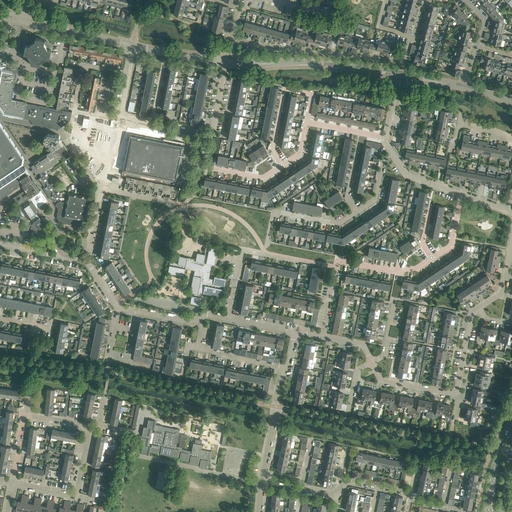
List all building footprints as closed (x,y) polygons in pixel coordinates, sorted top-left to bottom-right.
[(126,0),(126,3),(124,3),(123,7),(123,9),(127,10),(126,14),(130,15),(132,10),(133,5),(132,5),(133,1),(130,0),(126,0)] [(484,9),(492,2),(489,0),(485,0),(480,5),(484,9)] [(415,6),(415,4),(405,1),(404,7),(417,11),(418,7),(415,6)] [(489,13),(496,6),(492,2),(484,9),(489,13)] [(440,7),(427,4),(426,7),(429,8),(428,10),(438,13),(440,7)] [(451,14),(451,15),(450,16),(454,20),(455,18),(455,19),(456,18),(463,11),(462,12),(458,8),(459,7),(456,4),(450,10),(452,12),(451,14)] [(229,7),(220,5),(219,10),(219,11),(230,14),(231,11),(227,10),(227,7),(229,7)] [(498,13),(499,11),(501,9),(497,5),(496,6),(489,13),(493,18),(498,13)] [(416,14),(417,11),(404,7),(402,13),(412,16),(413,13),(416,14)] [(447,15),(449,8),(445,7),(444,12),(440,11),(439,13),(447,15)] [(183,11),(173,8),(173,10),(175,11),(174,15),(178,16),(182,17),(183,11)] [(437,19),(438,13),(428,10),(427,12),(425,12),(424,15),(437,19)] [(468,15),(463,11),(456,18),(460,22),(459,22),(462,25),(462,26),(470,23),(465,18),(468,15)] [(501,13),(499,11),(498,13),(493,18),(495,20),(507,23),(508,20),(503,19),(503,18),(500,15),(501,13)] [(412,18),(412,16),(402,13),(401,18),(414,22),(415,19),(412,18)] [(435,24),(437,19),(424,15),(423,18),(426,19),(425,21),(435,24)] [(413,25),(414,22),(401,18),(399,24),(409,27),(410,24),(413,25)] [(507,23),(495,20),(494,26),(505,29),(507,23)] [(433,30),(435,24),(425,21),(424,24),(421,23),(421,26),(433,30)] [(221,28),(222,24),(214,22),(212,27),(223,30),(223,28),(221,28)] [(468,31),(470,23),(462,26),(461,29),(463,30),(461,35),(460,35),(470,38),(472,32),(468,31)] [(254,33),(256,25),(251,24),(248,34),(249,34),(250,32),(254,33)] [(408,29),(409,27),(399,24),(398,30),(410,33),(411,30),(408,29)] [(432,35),(433,30),(421,26),(420,29),(423,30),(422,33),(432,35)] [(502,34),(503,29),(505,29),(494,26),(492,32),(503,35),(504,35),(502,34)] [(265,36),(267,28),(262,27),(259,37),(260,37),(261,35),(265,36)] [(314,29),(313,32),(310,42),(314,43),(314,42),(320,43),(323,34),(317,32),(317,30),(314,29)] [(276,39),(278,31),(273,30),(270,40),(271,40),(272,38),(276,39)] [(300,43),(302,32),(296,30),(296,33),(292,32),(291,35),(290,40),(294,41),(294,40),(300,41),(299,43),(300,43)] [(310,42),(313,32),(312,32),(311,35),(309,34),(308,32),(303,30),(303,32),(302,32),(300,43),(306,44),(307,41),(310,42)] [(342,45),(345,35),(346,33),(340,31),(339,33),(336,32),(335,34),(334,39),(337,40),(336,43),(342,45)] [(330,44),(332,39),(332,37),(329,36),(329,34),(323,32),(323,34),(320,43),(320,45),(326,46),(327,43),(330,44)] [(502,40),(503,35),(492,32),(493,32),(492,36),(491,36),(491,37),(502,40)] [(287,42),(288,38),(289,34),(284,33),(281,43),(282,43),(283,41),(287,42)] [(432,35),(422,33),(421,35),(418,34),(417,38),(419,38),(430,41),(432,35)] [(352,48),(354,39),(351,38),(351,36),(345,35),(342,45),(343,45),(343,44),(349,45),(348,46),(352,48)] [(470,38),(460,35),(458,41),(460,42),(459,45),(467,48),(468,44),(467,43),(469,38),(470,38)] [(502,41),(502,40),(491,37),(491,39),(492,39),(490,43),(489,43),(503,47),(504,42),(502,41)] [(30,63),(31,63),(40,65),(40,62),(46,58),(49,59),(51,49),(50,49),(50,46),(48,42),(44,41),(45,40),(36,38),(35,39),(32,39),(28,41),(27,45),(26,44),(24,54),(24,56),(29,62),(31,63),(30,63)] [(362,51),(365,40),(356,38),(356,40),(354,39),(352,48),(356,49),(356,47),(362,49),(362,50),(362,51)] [(430,41),(419,38),(418,41),(421,42),(420,43),(419,43),(419,44),(430,47),(431,41),(430,41)] [(372,50),(374,43),(374,40),(371,39),(370,42),(370,43),(368,42),(368,41),(368,40),(365,40),(362,51),(368,52),(369,49),(372,50)] [(382,52),(385,42),(381,41),(381,40),(379,39),(378,40),(376,39),(375,43),(374,43),(372,50),(376,51),(377,49),(382,51),(382,52)] [(393,51),(394,45),(391,44),(390,45),(385,43),(385,42),(382,52),(388,54),(389,50),(393,51)] [(430,47),(419,44),(419,45),(420,45),(418,50),(428,53),(430,47)] [(81,56),(82,47),(70,45),(69,49),(73,50),(73,51),(75,52),(74,53),(77,53),(76,55),(81,56)] [(466,51),(467,48),(459,45),(458,49),(456,48),(454,54),(465,57),(464,57),(465,51),(466,51)] [(90,53),(91,49),(82,47),(81,56),(85,57),(85,55),(88,55),(88,53),(90,53)] [(97,59),(99,50),(91,49),(90,53),(91,53),(91,56),(93,56),(93,58),(97,59)] [(106,56),(107,52),(99,50),(97,59),(102,60),(102,58),(104,59),(105,56),(106,56)] [(428,53),(418,50),(417,54),(416,54),(416,55),(415,55),(427,58),(428,53)] [(114,62),(115,54),(107,52),(106,56),(108,57),(107,59),(110,60),(109,61),(114,62)] [(124,55),(115,54),(114,62),(118,63),(118,61),(121,62),(121,59),(123,60),(124,55)] [(463,63),(465,57),(454,54),(454,55),(453,55),(452,55),(452,56),(451,56),(451,57),(451,58),(451,59),(451,60),(452,60),(453,61),(452,64),(459,66),(460,62),(463,63)] [(424,65),(425,60),(426,58),(427,58),(415,55),(413,64),(419,66),(419,65),(420,62),(424,63),(423,65),(424,65)] [(487,70),(490,59),(491,59),(481,56),(480,63),(484,64),(482,68),(487,69),(487,70)] [(504,75),(508,62),(507,62),(507,65),(504,64),(505,60),(505,57),(503,57),(502,60),(501,62),(499,73),(504,75)] [(493,72),(496,62),(491,61),(491,60),(490,59),(487,70),(493,72)] [(499,73),(501,62),(500,62),(500,63),(496,62),(493,72),(499,73)] [(458,69),(459,66),(452,64),(451,68),(449,67),(447,73),(460,77),(461,70),(458,69)] [(73,69),(66,67),(64,67),(63,75),(71,77),(67,76),(68,74),(70,75),(70,73),(72,73),(73,69)] [(12,99),(16,79),(18,70),(17,69),(13,68),(12,69),(12,70),(1,68),(0,71),(0,110),(3,114),(14,117),(14,116),(19,117),(19,118),(22,118),(23,119),(27,103),(27,102),(12,99)] [(155,78),(156,71),(148,70),(147,76),(155,78)] [(71,81),(71,77),(63,75),(61,83),(70,85),(66,84),(66,83),(68,83),(69,81),(71,81)] [(90,80),(89,84),(98,86),(100,78),(95,77),(95,79),(92,78),(92,80),(90,80)] [(69,89),(70,85),(61,83),(60,92),(68,93),(64,92),(64,91),(67,91),(67,89),(69,89)] [(96,94),(98,86),(89,84),(88,89),(90,89),(90,91),(92,92),(92,94),(96,94)] [(271,86),(270,93),(277,94),(277,95),(281,96),(281,94),(278,93),(279,88),(271,86)] [(67,98),(68,93),(60,92),(58,100),(67,102),(67,101),(62,101),(63,99),(65,100),(65,97),(67,98)] [(276,100),(277,95),(277,94),(270,93),(269,99),(276,101),(276,102),(279,102),(280,100),(276,100)] [(95,103),(96,94),(92,94),(91,95),(89,95),(89,97),(87,97),(86,101),(95,103)] [(289,95),(288,101),(296,103),(297,96),(289,95)] [(275,106),(276,102),(276,101),(269,99),(267,106),(275,107),(275,108),(278,109),(279,107),(275,106)] [(66,106),(67,102),(58,100),(56,108),(61,109),(61,107),(63,108),(64,106),(66,106)] [(93,111),(95,103),(86,101),(85,105),(86,105),(86,110),(93,111)] [(70,121),(72,114),(72,112),(61,110),(61,109),(56,108),(56,109),(27,103),(23,119),(62,126),(70,121)] [(417,108),(418,106),(407,103),(407,104),(409,104),(408,109),(404,108),(403,113),(416,116),(417,108)] [(274,112),(275,108),(275,107),(267,106),(266,112),(274,113),(273,114),(277,115),(277,113),(274,112)] [(385,109),(376,107),(374,116),(377,117),(377,119),(378,119),(382,120),(385,109)] [(452,112),(439,110),(438,115),(437,120),(446,122),(447,117),(451,118),(452,112)] [(273,119),(273,114),(274,113),(266,112),(265,118),(272,120),(272,121),(276,121),(276,119),(273,119)] [(414,125),(416,116),(403,113),(402,118),(406,119),(405,124),(414,125)] [(271,125),(272,121),(272,120),(265,118),(264,125),(271,126),(271,127),(274,128),(275,126),(271,125)] [(445,126),(446,122),(437,120),(435,130),(448,132),(449,127),(445,126)] [(412,135),(414,125),(405,124),(404,128),(400,128),(399,133),(412,135)] [(270,131),(271,127),(271,126),(264,125),(262,131),(270,133),(273,134),(274,132),(270,131)] [(12,146),(8,142),(7,142),(5,138),(5,137),(0,129),(0,179),(18,168),(20,159),(14,151),(15,150),(12,146)] [(447,137),(448,132),(435,130),(433,140),(437,140),(442,141),(443,137),(447,137)] [(269,138),(270,133),(262,131),(261,138),(268,139),(268,140),(272,141),(272,139),(269,138)] [(46,146),(48,149),(51,150),(52,149),(54,152),(64,145),(59,138),(60,137),(59,135),(55,134),(55,135),(48,133),(47,134),(44,136),(44,140),(46,145),(46,146)] [(410,145),(412,135),(399,133),(398,138),(402,139),(402,140),(401,140),(400,140),(400,143),(399,143),(410,145)] [(471,153),(472,144),(468,143),(469,136),(464,135),(461,151),(471,153)] [(352,145),(353,140),(345,138),(344,145),(351,146),(351,147),(355,148),(355,146),(352,145)] [(480,155),(483,142),(478,141),(477,145),(472,144),(471,153),(480,155)] [(490,157),(492,148),(487,147),(488,143),(483,142),(480,155),(490,157)] [(500,158),(503,146),(497,144),(497,149),(492,148),(490,157),(500,158)] [(58,159),(63,156),(69,153),(64,145),(54,152),(52,149),(51,150),(48,149),(48,150),(47,152),(48,153),(33,163),(34,164),(31,166),(33,169),(31,171),(32,172),(34,171),(36,174),(39,172),(40,174),(39,178),(37,179),(38,181),(40,180),(45,187),(43,188),(50,199),(52,198),(54,201),(57,199),(58,201),(60,200),(59,198),(60,193),(59,192),(60,191),(55,183),(54,184),(51,180),(52,179),(51,176),(50,177),(45,170),(58,162),(56,159),(57,158),(58,159)] [(263,145),(258,148),(263,155),(268,152),(263,145)] [(350,152),(351,147),(351,146),(344,145),(343,151),(350,153),(350,154),(354,154),(354,152),(350,152)] [(371,147),(368,147),(366,146),(364,146),(363,153),(370,154),(371,147)] [(508,147),(503,146),(500,158),(510,160),(511,150),(511,149),(511,152),(507,151),(508,147)] [(258,159),(263,155),(258,148),(254,152),(258,159)] [(414,164),(416,151),(407,150),(405,158),(410,159),(409,163),(414,164)] [(424,162),(426,153),(421,152),(422,150),(417,150),(417,152),(416,151),(414,164),(419,165),(420,161),(424,162)] [(349,158),(350,154),(350,153),(343,151),(342,158),(349,159),(349,160),(352,161),(353,159),(349,158)] [(253,162),(258,159),(254,152),(249,155),(250,156),(252,160),(253,162)] [(433,168),(436,155),(426,153),(424,162),(429,163),(428,167),(433,168)] [(444,168),(446,157),(436,155),(433,168),(439,169),(440,165),(444,166),(444,168)] [(319,159),(310,157),(312,158),(311,161),(318,166),(318,164),(319,159)] [(348,164),(349,160),(349,159),(342,158),(340,164),(348,165),(348,166),(351,167),(351,165),(348,164)] [(312,169),(307,162),(304,164),(303,163),(301,164),(307,172),(312,169)] [(307,172),(301,164),(300,165),(301,166),(298,168),(303,176),(307,172)] [(347,171),(348,166),(348,165),(340,164),(339,170),(346,172),(346,173),(350,173),(350,172),(347,171)] [(455,181),(458,168),(447,166),(445,177),(446,177),(446,175),(450,176),(450,180),(455,181)] [(303,176),(298,168),(294,171),(293,169),(292,170),(298,179),(303,176)] [(466,179),(467,170),(458,168),(455,181),(460,182),(461,178),(466,179)] [(0,199),(18,188),(24,184),(32,178),(29,173),(27,170),(23,170),(21,171),(21,173),(17,175),(15,175),(13,177),(12,178),(0,186),(0,199)] [(298,179),(292,170),(290,171),(292,173),(288,175),(293,182),(298,179)] [(345,177),(346,173),(346,172),(339,170),(338,177),(345,178),(345,179),(349,180),(349,178),(345,177)] [(475,185),(477,172),(467,170),(466,179),(470,179),(469,184),(475,185)] [(485,182),(487,174),(477,172),(475,185),(480,186),(481,182),(485,182)] [(494,189),(497,176),(487,174),(485,182),(490,183),(489,188),(494,189)] [(293,182),(288,175),(285,177),(284,175),(282,176),(288,185),(293,182)] [(501,177),(497,176),(494,189),(499,190),(500,186),(501,187),(501,188),(504,188),(504,189),(507,176),(502,175),(501,177)] [(134,182),(135,178),(127,176),(126,181),(128,181),(127,183),(129,184),(129,186),(133,187),(134,182)] [(288,185),(282,176),(281,177),(282,179),(279,181),(284,188),(288,185)] [(344,184),(345,179),(345,178),(338,177),(336,183),(344,185),(344,186),(347,186),(348,184),(344,184)] [(35,184),(36,183),(32,178),(24,184),(25,185),(24,186),(25,188),(24,188),(25,190),(30,197),(41,190),(40,191),(38,188),(39,188),(38,186),(37,186),(35,184)] [(143,184),(143,180),(135,178),(134,182),(136,183),(135,185),(138,185),(137,187),(142,188),(143,184)] [(151,186),(152,181),(143,180),(143,184),(144,184),(144,187),(146,187),(145,189),(150,190),(151,186)] [(159,187),(160,183),(152,181),(151,186),(152,186),(152,188),(154,189),(154,191),(158,191),(159,187)] [(284,188),(279,181),(275,183),(274,182),(273,183),(279,192),(284,188)] [(166,193),(168,184),(160,183),(159,187),(161,188),(160,190),(161,190),(161,192),(166,193)] [(279,192),(273,183),(271,184),(273,185),(269,187),(274,195),(279,192)] [(175,191),(176,187),(176,186),(168,184),(166,193),(171,194),(171,192),(173,192),(174,190),(175,191)] [(19,205),(30,197),(25,190),(13,198),(16,203),(18,203),(19,205)] [(47,200),(41,190),(30,197),(37,208),(42,205),(45,203),(44,202),(47,200)] [(339,191),(334,194),(339,201),(344,198),(339,191)] [(426,198),(427,193),(420,191),(418,198),(426,199),(426,200),(429,201),(429,199),(426,198)] [(87,197),(82,196),(68,193),(66,202),(60,201),(55,204),(58,209),(57,217),(60,222),(81,227),(82,220),(87,221),(91,202),(87,197)] [(334,205),(339,201),(334,194),(329,197),(334,205)] [(36,209),(37,208),(30,197),(19,205),(20,206),(19,207),(21,210),(19,211),(24,217),(27,215),(28,217),(29,216),(31,219),(37,214),(35,211),(37,211),(36,209)] [(329,208),(334,205),(329,197),(324,201),(326,204),(329,208)] [(425,204),(426,200),(426,199),(418,198),(417,204),(424,206),(428,207),(428,205),(425,204)] [(387,204),(387,207),(393,212),(393,210),(394,205),(386,203),(387,204)] [(324,211),(329,208),(326,204),(325,205),(323,205),(322,207),(317,206),(315,215),(321,216),(321,212),(324,213),(324,211)] [(423,211),(424,206),(417,204),(416,211),(423,212),(423,213),(427,214),(427,212),(423,211)] [(443,213),(444,207),(437,205),(435,212),(443,213)] [(393,212),(387,207),(384,209),(383,208),(387,215),(393,212)] [(387,215),(383,208),(379,210),(378,209),(377,210),(383,218),(387,215)] [(383,218),(377,210),(375,210),(377,212),(373,214),(378,222),(383,218)] [(422,217),(423,213),(423,212),(416,211),(414,217),(422,218),(422,219),(425,220),(426,218),(422,217)] [(378,222),(373,214),(370,217),(369,215),(367,216),(373,225),(378,222)] [(373,225),(367,216),(366,217),(367,219),(364,221),(369,228),(373,225)] [(50,223),(49,222),(46,217),(44,218),(43,217),(40,219),(39,217),(36,219),(46,235),(49,232),(48,231),(51,229),(48,224),(50,223)] [(421,224),(422,219),(422,218),(414,217),(413,223),(421,225),(420,226),(424,226),(424,224),(421,224)] [(46,235),(36,219),(33,221),(34,223),(31,225),(32,226),(30,227),(35,234),(36,233),(39,237),(42,235),(43,237),(46,235)] [(369,228),(364,221),(360,223),(359,221),(358,222),(364,231),(369,228)] [(364,231),(358,222),(356,223),(358,225),(354,227),(359,234),(364,231)] [(420,230),(420,226),(421,225),(413,223),(412,230),(419,231),(419,232),(423,233),(423,231),(420,230)] [(359,234),(354,227),(351,229),(350,228),(348,229),(354,238),(359,234)] [(354,238),(348,229),(347,230),(348,231),(345,233),(350,241),(354,238)] [(414,237),(410,240),(409,240),(414,248),(419,244),(414,237)] [(409,251),(414,248),(409,240),(410,240),(408,238),(403,241),(405,243),(404,244),(409,251)] [(404,254),(409,251),(404,244),(400,247),(404,254)] [(495,250),(496,247),(491,246),(491,249),(487,248),(486,252),(490,253),(489,260),(499,262),(500,256),(496,255),(497,250),(495,250)] [(214,265),(216,257),(217,249),(206,247),(205,252),(205,255),(197,253),(196,259),(179,256),(178,263),(170,262),(168,273),(184,276),(185,269),(194,270),(190,292),(195,293),(194,296),(192,295),(190,303),(199,305),(201,297),(200,297),(201,293),(221,297),(223,286),(224,286),(226,278),(215,276),(214,280),(209,278),(211,264),(214,265)] [(468,257),(462,253),(459,255),(458,254),(463,261),(468,258),(468,257)] [(463,261),(458,254),(455,256),(454,255),(452,256),(458,265),(463,261)] [(458,265),(452,256),(451,257),(452,258),(449,261),(454,268),(458,265)] [(498,268),(499,262),(489,260),(488,267),(486,266),(486,270),(495,272),(493,272),(494,267),(498,268)] [(454,268),(449,261),(445,263),(444,261),(443,262),(449,271),(454,268)] [(105,271),(106,273),(115,267),(112,262),(105,267),(107,270),(105,271)] [(449,271),(443,262),(441,263),(443,265),(439,267),(444,274),(449,271)] [(118,272),(115,267),(106,273),(107,274),(109,273),(111,276),(118,272)] [(444,274),(439,267),(436,269),(435,267),(433,268),(439,277),(444,274)] [(439,277),(433,268),(432,269),(433,271),(430,273),(435,280),(439,277)] [(122,276),(118,272),(111,276),(113,280),(112,281),(113,282),(122,276)] [(435,280),(430,273),(426,275),(425,274),(424,275),(430,284),(435,280)] [(493,283),(485,273),(478,278),(486,290),(492,287),(488,281),(490,280),(493,284),(493,283)] [(430,284),(424,275),(422,276),(424,277),(420,280),(425,287),(430,284)] [(125,281),(122,276),(113,282),(114,284),(115,282),(118,286),(125,281)] [(481,294),(486,290),(478,278),(470,283),(475,290),(477,288),(481,294)] [(128,286),(125,281),(118,286),(120,289),(118,290),(119,292),(128,286)] [(473,291),(475,290),(470,283),(463,288),(471,300),(477,297),(473,291)] [(317,292),(318,286),(310,284),(309,288),(307,287),(306,290),(307,290),(307,293),(314,295),(314,291),(317,292)] [(131,291),(128,286),(119,292),(120,293),(122,292),(124,295),(131,291)] [(92,292),(88,287),(81,292),(85,297),(92,292)] [(471,300),(463,288),(459,290),(455,293),(463,304),(463,303),(460,300),(462,298),(466,304),(471,300)] [(274,303),(276,294),(274,294),(275,290),(268,289),(266,298),(269,299),(268,302),(274,303)] [(95,297),(92,292),(85,297),(88,301),(95,297)] [(296,308),(298,298),(299,296),(293,295),(292,297),(291,307),(296,308)] [(302,309),(304,299),(304,297),(299,296),(298,298),(296,308),(302,309)] [(314,308),(315,299),(316,297),(310,296),(310,298),(309,301),(307,310),(313,311),(314,308)] [(91,306),(98,301),(95,297),(88,301),(91,306)] [(307,310),(309,301),(310,298),(304,297),(304,299),(302,309),(307,310)] [(94,311),(102,306),(98,301),(91,306),(94,311)] [(417,312),(419,304),(410,303),(410,304),(409,304),(409,308),(406,307),(406,310),(417,312)] [(98,316),(105,311),(102,306),(94,311),(98,316)] [(456,313),(456,311),(445,309),(444,312),(447,312),(446,318),(458,320),(458,317),(455,317),(456,314),(456,313)] [(416,318),(417,312),(406,310),(405,312),(408,313),(407,316),(416,318)] [(146,326),(147,321),(150,322),(151,320),(145,319),(145,321),(139,320),(138,326),(146,327),(146,326)] [(414,329),(415,324),(403,321),(403,324),(406,324),(405,328),(414,329)] [(453,328),(454,325),(445,323),(444,329),(455,331),(456,329),(453,328)] [(487,338),(489,328),(482,326),(480,333),(478,332),(476,340),(480,341),(481,337),(487,338)] [(496,329),(489,328),(487,338),(491,339),(492,341),(493,342),(492,344),(496,344),(498,336),(495,335),(496,329)] [(507,342),(509,332),(501,330),(500,336),(498,336),(496,344),(500,345),(501,341),(507,342)] [(411,341),(413,335),(401,333),(401,335),(403,336),(403,339),(411,341)] [(451,340),(451,337),(443,335),(440,334),(439,337),(442,337),(442,341),(453,343),(454,340),(451,340)] [(453,343),(442,341),(439,340),(438,346),(449,348),(450,345),(453,346),(453,343)] [(410,355),(412,349),(400,347),(400,349),(402,350),(402,353),(410,355)] [(446,353),(447,350),(438,348),(437,354),(449,356),(449,354),(446,353)] [(338,351),(337,354),(342,355),(341,359),(350,361),(351,354),(338,351)] [(494,357),(495,354),(494,354),(486,353),(486,355),(480,354),(479,360),(490,363),(492,357),(494,357)] [(408,366),(409,361),(398,358),(397,361),(400,361),(399,365),(408,366)] [(348,368),(350,361),(341,359),(340,363),(336,362),(335,365),(343,367),(348,368)] [(444,365),(445,362),(436,360),(435,366),(446,368),(447,365),(444,365)] [(490,363),(479,360),(478,366),(483,367),(483,370),(492,372),(493,367),(490,367),(490,363)] [(406,378),(407,372),(396,370),(395,372),(398,373),(397,376),(406,378)] [(347,373),(342,372),(334,371),(333,374),(338,375),(337,379),(346,380),(347,373)] [(442,376),(443,373),(434,371),(433,377),(444,380),(445,377),(442,376)] [(491,373),(485,372),(480,371),(479,373),(476,373),(475,378),(490,381),(491,373)] [(488,388),(490,381),(475,378),(474,383),(477,384),(477,386),(488,388)] [(344,387),(346,380),(337,379),(336,383),(332,382),(331,385),(340,386),(344,387)] [(368,399),(369,390),(363,388),(361,398),(358,397),(357,403),(362,404),(363,404),(364,398),(368,399)] [(488,390),(486,389),(481,388),(481,390),(473,389),(473,391),(472,391),(471,392),(470,395),(481,397),(482,392),(488,393),(488,390)] [(376,391),(369,390),(368,399),(371,399),(370,406),(376,407),(377,401),(374,400),(376,391)] [(343,393),(338,392),(330,391),(329,394),(330,394),(329,398),(333,399),(342,400),(343,393)] [(386,402),(388,393),(382,392),(380,401),(377,401),(376,407),(381,408),(383,402),(386,402)] [(394,395),(388,393),(386,402),(390,403),(389,409),(392,410),(392,413),(394,413),(394,411),(396,404),(393,404),(394,395)] [(306,398),(303,397),(292,395),(291,398),(294,398),(293,401),(305,403),(306,398)] [(480,403),(481,397),(470,395),(470,399),(470,400),(471,400),(470,402),(478,404),(477,406),(481,406),(485,407),(489,408),(490,405),(485,404),(480,403)] [(405,406),(407,397),(400,396),(399,405),(396,404),(394,411),(400,412),(401,405),(405,406)] [(413,398),(407,397),(405,406),(409,407),(407,413),(413,414),(414,408),(411,407),(413,398)] [(341,407),(342,400),(333,399),(332,402),(328,401),(327,405),(341,407)] [(424,410),(425,401),(419,399),(417,409),(414,408),(413,414),(419,415),(420,409),(424,410)] [(432,402),(425,401),(424,410),(427,410),(426,417),(432,418),(433,412),(430,411),(432,402)] [(442,413),(444,404),(438,403),(436,412),(433,412),(432,418),(437,419),(439,412),(442,413)] [(450,406),(444,404),(442,413),(446,414),(445,420),(450,422),(452,415),(449,415),(450,406)] [(481,406),(477,406),(474,405),(473,408),(467,407),(466,413),(476,415),(477,412),(479,412),(481,406)] [(90,419),(92,413),(84,411),(83,418),(90,419)] [(480,416),(476,415),(466,413),(465,419),(471,420),(470,426),(477,427),(478,419),(479,419),(480,416)] [(118,425),(119,419),(111,417),(110,423),(118,425)] [(160,453),(177,457),(180,457),(179,459),(187,461),(187,460),(190,461),(189,463),(197,464),(200,465),(199,467),(207,468),(209,460),(209,458),(210,459),(212,452),(203,450),(203,451),(201,450),(202,444),(193,443),(192,451),(182,449),(182,447),(179,447),(176,446),(180,429),(176,428),(175,429),(163,426),(156,424),(156,421),(148,419),(147,427),(144,426),(142,434),(142,437),(140,445),(143,445),(141,453),(149,454),(150,451),(158,453),(160,453)] [(104,442),(106,436),(98,434),(97,440),(104,442)] [(294,442),(296,436),(284,434),(283,440),(291,441),(294,442)] [(182,435),(179,447),(182,447),(185,448),(188,436),(182,435)] [(106,449),(107,443),(104,442),(97,440),(95,447),(103,448),(106,449)] [(338,451),(339,445),(328,443),(327,449),(338,451)] [(337,457),(338,451),(327,449),(326,455),(337,457)] [(335,463),(337,457),(326,455),(325,461),(335,463)] [(385,466),(387,458),(381,457),(379,465),(379,467),(385,468),(385,466)] [(99,467),(101,461),(93,459),(92,465),(99,467)] [(397,469),(399,461),(393,459),(391,468),(390,471),(393,472),(394,468),(397,469)] [(334,469),(335,463),(325,461),(323,466),(334,469)] [(431,470),(432,464),(424,462),(423,469),(431,470)] [(277,463),(276,466),(277,467),(277,469),(285,471),(286,465),(278,463),(277,463)] [(30,475),(32,468),(25,466),(24,474),(30,475)] [(333,475),(334,469),(323,466),(322,472),(333,475)] [(93,469),(92,476),(99,477),(101,471),(93,469)] [(68,480),(70,474),(62,472),(61,478),(68,480)] [(332,481),(333,475),(322,472),(321,478),(322,478),(332,481)] [(477,480),(479,474),(469,472),(468,478),(477,480)] [(330,487),(332,481),(322,478),(321,485),(330,487)] [(428,482),(420,480),(419,486),(427,488),(431,489),(432,486),(430,486),(431,483),(428,482)] [(349,492),(348,498),(356,500),(358,490),(352,488),(351,492),(349,492)] [(401,503),(403,497),(387,494),(386,497),(391,498),(391,501),(393,501),(401,503)] [(22,511),(26,495),(22,495),(21,502),(18,501),(15,511),(17,511),(18,510),(22,511)] [(27,511),(28,511),(31,504),(28,503),(29,496),(26,495),(22,511),(27,511)] [(35,511),(38,498),(35,497),(34,504),(31,504),(28,511),(35,511)] [(42,511),(43,506),(40,506),(42,499),(38,498),(35,511),(42,511)] [(49,511),(51,501),(48,500),(47,507),(43,506),(42,511),(49,511)] [(65,511),(68,501),(65,501),(63,508),(60,507),(58,511),(65,511)] [(326,504),(318,502),(317,509),(325,510),(326,504)] [(79,511),(81,504),(77,503),(76,510),(73,510),(72,511),(79,511)]
